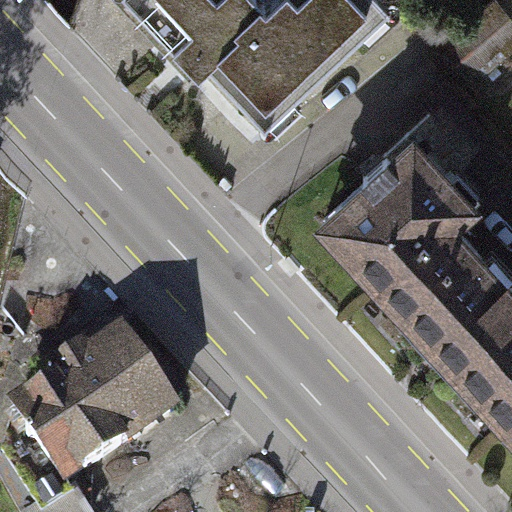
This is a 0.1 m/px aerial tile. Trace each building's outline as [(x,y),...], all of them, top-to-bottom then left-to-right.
[(137,0),(211,74),(223,65),(274,122),(400,5),(394,0),(283,0),(277,6),(270,0),(137,0)] [(480,197),(406,118),(305,214),(363,280),(453,217),(480,197)] [(511,348),(511,282),(453,217),(363,280),(471,382),(511,348)] [(200,405),(128,314),(11,406),(64,473),(34,496),(46,511),(103,511),(113,504),(98,486),(200,405)] [(511,348),(471,382),(511,427),(511,348)]
